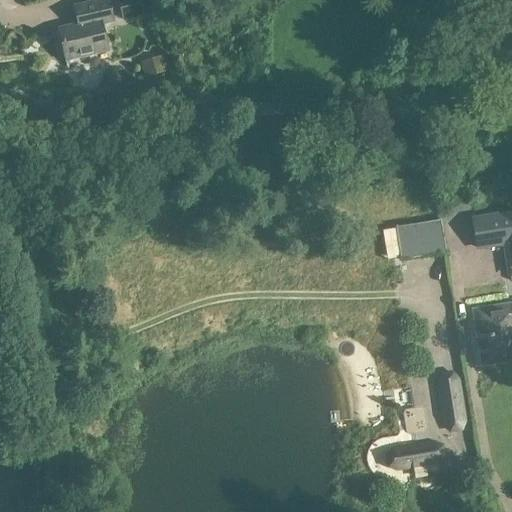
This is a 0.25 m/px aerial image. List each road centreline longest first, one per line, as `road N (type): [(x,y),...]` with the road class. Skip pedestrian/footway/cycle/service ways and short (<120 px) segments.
road 1 (track): [(0,188),(28,220),(58,309),(82,330),(115,334),(239,293),(405,295),(420,318),(434,435)]
road 2 (track): [(508,511),(479,450),(453,246),(486,232)]
